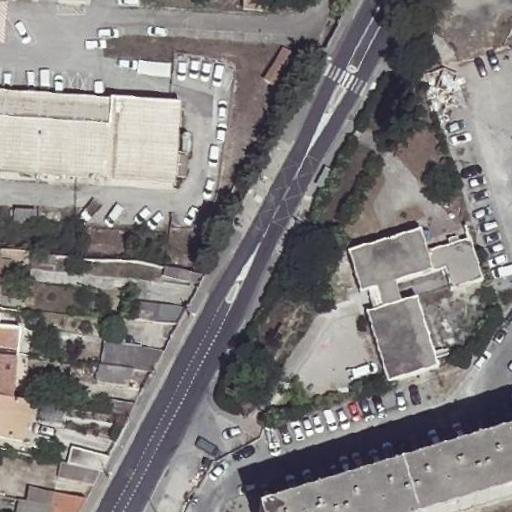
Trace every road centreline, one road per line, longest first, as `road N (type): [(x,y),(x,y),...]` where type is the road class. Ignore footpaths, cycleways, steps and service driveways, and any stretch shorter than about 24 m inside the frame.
road 1 (residential): [(131,511),(403,0)]
road 2 (residential): [(372,0),(105,511)]
